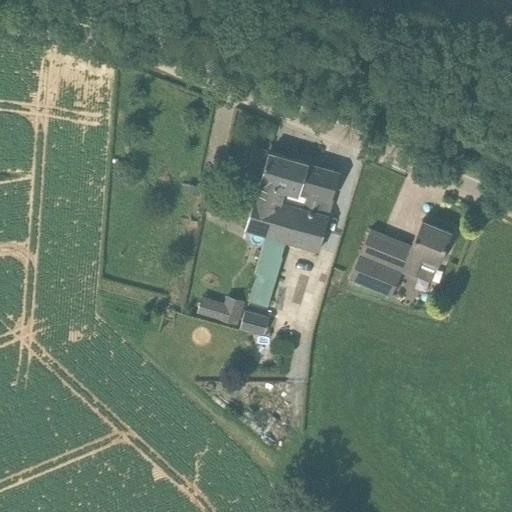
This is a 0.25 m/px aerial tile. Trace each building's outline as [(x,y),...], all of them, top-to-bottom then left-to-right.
[(293,159),(269,152),(245,229),(266,235),(270,237),(293,159)] [(319,251),(329,217),(327,216),(339,173),(293,159),(270,237),(288,242),(319,251)] [(126,163),(116,162),(114,187),(124,188),(126,163)] [(197,197),(199,187),(186,183),(184,194),(197,197)] [(438,265),(451,233),(422,221),(411,246),(370,229),(349,280),(391,297),(402,271),(415,276),(422,258),(438,265)] [(288,242),(270,237),(266,235),(261,251),(283,258),(288,242)] [(226,303),(221,319),(238,325),(246,301),(228,295),(226,303)] [(248,307),(242,325),(265,333),(271,315),(248,307)]
